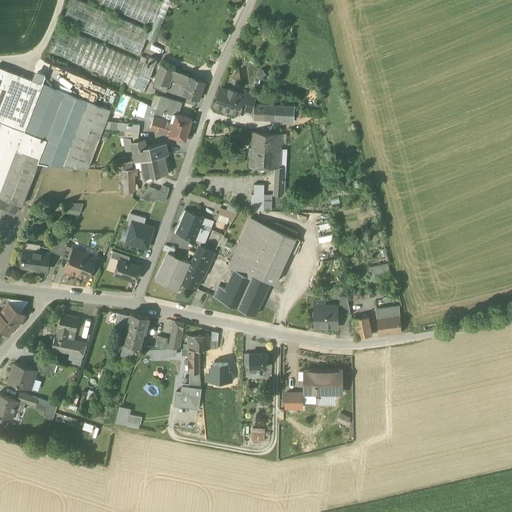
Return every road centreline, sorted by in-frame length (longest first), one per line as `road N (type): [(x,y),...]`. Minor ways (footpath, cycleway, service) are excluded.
road 1 (track): [(277,335),(272,455),(63,411)]
road 2 (residential): [(135,306),(212,83),(251,0)]
road 3 (residential): [(417,339),(348,350),(135,306)]
